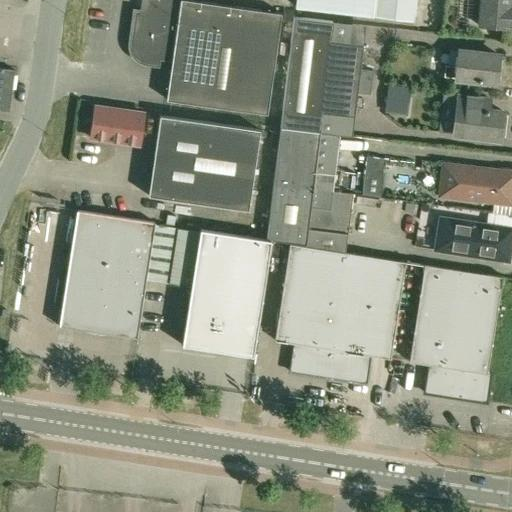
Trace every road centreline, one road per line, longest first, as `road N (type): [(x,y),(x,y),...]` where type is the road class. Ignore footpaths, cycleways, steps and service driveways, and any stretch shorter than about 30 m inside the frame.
road 1 (secondary): [(511,499),(0,419)]
road 2 (unclassified): [(0,190),(27,127),(47,0)]
